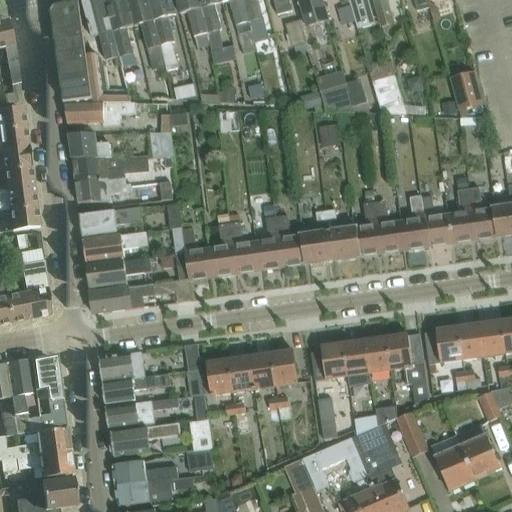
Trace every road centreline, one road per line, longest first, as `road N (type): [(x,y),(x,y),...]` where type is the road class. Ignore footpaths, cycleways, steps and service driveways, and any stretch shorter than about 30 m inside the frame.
road 1 (residential): [(511,280),(74,339)]
road 2 (residential): [(74,339),(29,0)]
road 3 (residential): [(74,339),(98,511)]
